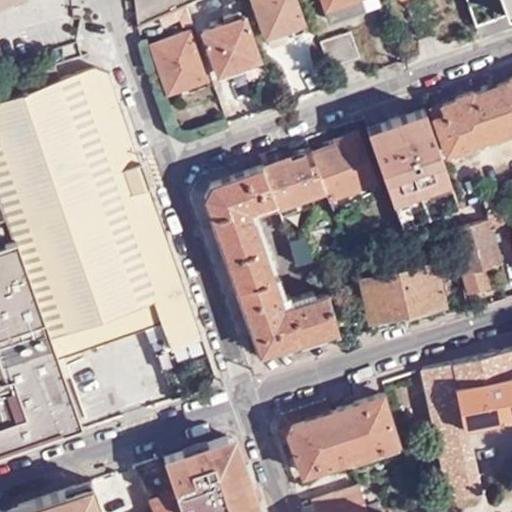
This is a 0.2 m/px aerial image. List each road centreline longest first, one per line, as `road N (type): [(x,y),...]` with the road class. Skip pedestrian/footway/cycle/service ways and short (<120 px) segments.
road 1 (residential): [(163,163),(511,51)]
road 2 (residential): [(511,304),(245,392)]
road 3 (residential): [(245,392),(0,474)]
road 4 (residential): [(245,392),(163,163)]
road 5 (residential): [(163,163),(105,0)]
road 6 (residential): [(287,511),(245,392)]
